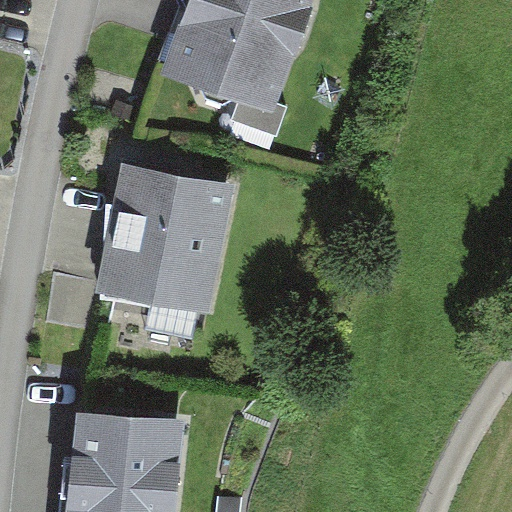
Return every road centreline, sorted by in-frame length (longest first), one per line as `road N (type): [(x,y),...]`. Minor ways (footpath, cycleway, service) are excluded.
road 1 (residential): [(0,441),(19,277),(79,0)]
road 2 (residential): [(434,511),(457,456),(511,367)]
